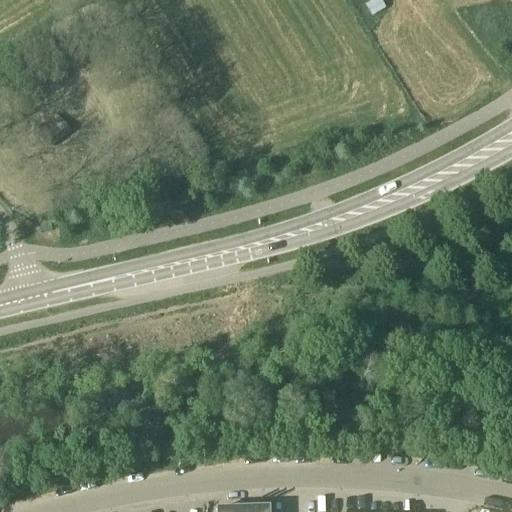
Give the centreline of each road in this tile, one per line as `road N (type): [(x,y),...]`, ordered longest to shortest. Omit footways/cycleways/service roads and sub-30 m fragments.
road 1 (secondary): [(33,297),(327,223),(511,138)]
road 2 (unclassified): [(39,511),(165,485),(269,475),(373,477),(511,499)]
